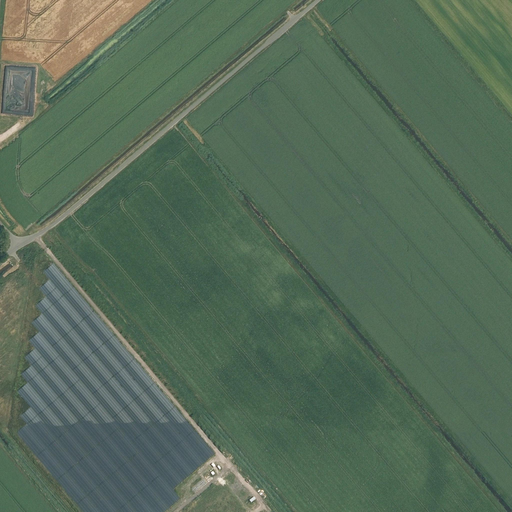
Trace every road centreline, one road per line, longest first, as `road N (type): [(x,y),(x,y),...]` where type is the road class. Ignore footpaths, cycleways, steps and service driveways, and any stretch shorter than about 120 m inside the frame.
road 1 (unclassified): [(17,244),(59,219),(317,0)]
road 2 (unknown): [(41,232),(239,473),(208,505)]
